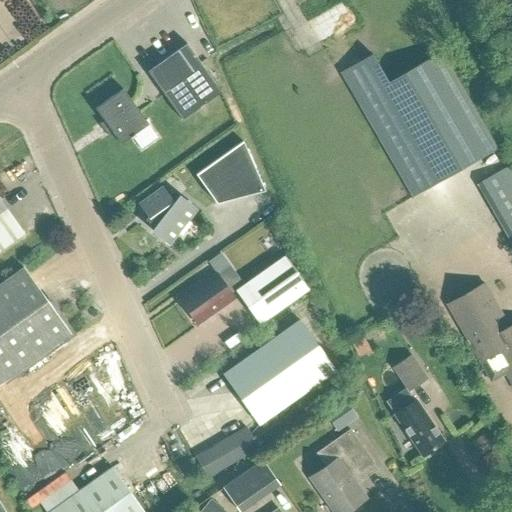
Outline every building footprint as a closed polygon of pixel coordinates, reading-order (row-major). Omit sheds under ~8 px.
[(186,43),(147,71),(182,120),(221,92),(186,43)] [(352,66),(273,112),(352,251),(433,205),(426,191),(495,151),(439,53),(368,94),(352,66)] [(120,144),(148,125),(122,89),(95,109),(103,121),(99,124),(107,135),(112,132),(120,144)] [(188,151),(227,122),(220,112),(181,142),(188,151)] [(264,191),(242,141),(195,175),(216,204),(264,191)] [(511,177),(506,167),(475,185),(511,247),(511,177)] [(195,209),(172,192),(167,196),(162,188),(139,204),(148,216),(145,220),(155,228),(152,231),(168,244),(195,209)] [(0,200),(0,250),(24,234),(0,200)] [(259,324),(308,289),(285,256),(235,291),(259,324)] [(0,384),(70,334),(23,268),(0,284),(0,384)] [(217,273),(180,300),(197,325),(234,298),(217,273)] [(447,305),(480,362),(492,355),(497,363),(489,368),(495,380),(506,374),(511,385),(511,324),(508,327),(483,284),(447,305)] [(335,370),(299,320),(222,374),(258,425),(335,370)] [(359,358),(370,352),(363,338),(352,344),(359,358)] [(427,379),(411,355),(392,368),(408,391),(427,379)] [(324,414),(337,431),(357,417),(344,399),(324,414)] [(415,401),(394,415),(422,457),(444,442),(415,401)] [(246,427),(194,456),(207,479),(258,449),(246,427)] [(326,467),(310,478),(323,496),(325,495),(336,511),(345,511),(365,499),(356,485),(378,470),(350,430),(316,453),(326,467)] [(240,511),(280,485),(263,460),(223,488),(240,511)] [(143,511),(112,467),(78,491),(64,473),(25,501),(30,509),(39,502),(46,511),(143,511)] [(199,511),(225,511),(209,499),(199,511)]
